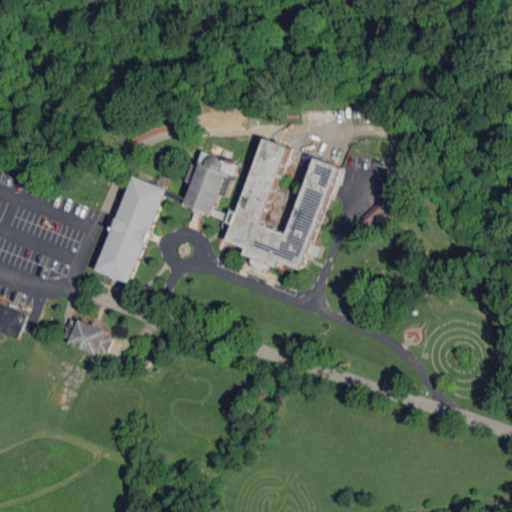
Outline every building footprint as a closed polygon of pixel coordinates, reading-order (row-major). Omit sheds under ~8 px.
[(343,166),(316,157),(291,233),(265,224),(291,146),(266,137),(231,241),(249,247),(247,253),(255,255),(252,264),(271,270),(273,263),(281,266),(282,262),(304,269),(309,253),(320,257),(324,246),(317,244),(343,166)] [(188,206),(236,221),(238,214),(217,208),(222,192),(230,195),(235,176),(237,177),(241,163),(204,152),(199,169),(194,167),(190,180),(195,181),(188,206)] [(101,271),(136,283),(169,187),(134,175),(101,271)] [(393,212),(382,200),(362,218),(373,230),(393,212)] [(0,331),(20,338),(30,311),(0,300),(0,331)] [(116,334),(73,317),(67,333),(74,336),(71,342),(107,357),(116,334)]
